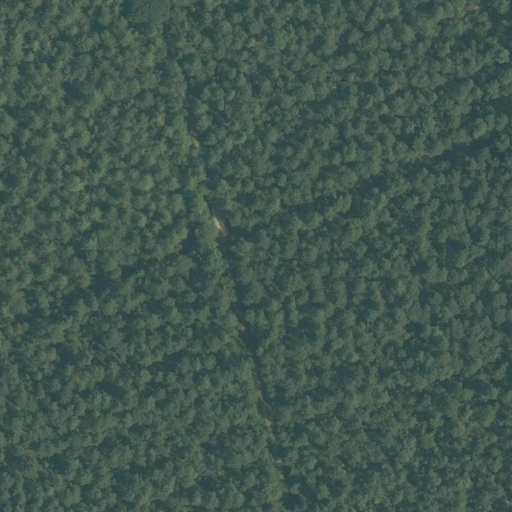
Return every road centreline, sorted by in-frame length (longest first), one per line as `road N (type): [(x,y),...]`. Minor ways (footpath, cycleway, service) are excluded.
road 1 (track): [(511,132),(0,326)]
road 2 (track): [(158,0),(291,511)]
